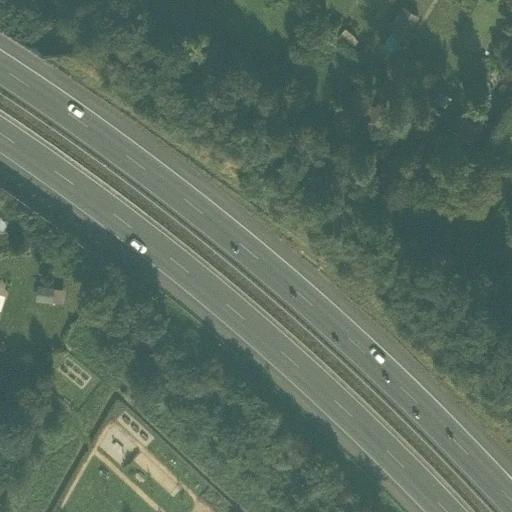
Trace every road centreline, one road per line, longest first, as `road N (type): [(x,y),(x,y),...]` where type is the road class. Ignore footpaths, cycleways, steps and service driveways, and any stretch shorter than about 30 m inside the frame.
road 1 (motorway): [(511,496),(281,272),(0,61)]
road 2 (motorway): [(0,128),(250,316),(453,511)]
